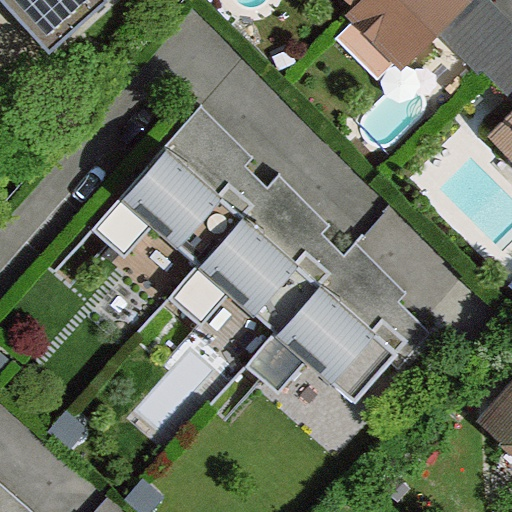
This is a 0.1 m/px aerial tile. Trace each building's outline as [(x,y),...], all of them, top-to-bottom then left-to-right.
[(4,0),(52,53),(111,0),(4,0)] [(469,0),(365,0),(362,4),(355,11),(404,62),(437,31),(470,1),(469,0)] [(511,22),(489,0),(470,0),(470,1),(437,31),(480,74),(485,68),(511,40),(511,22)] [(511,40),(485,68),(511,94),(511,40)] [(220,193),(232,181),(256,157),(201,108),(167,144),(220,193)] [(511,123),(499,137),(511,149),(511,123)] [(202,262),(245,213),(256,202),(232,181),(220,193),(167,144),(124,192),(157,221),(202,262)] [(278,176),(256,202),(245,213),(297,260),(307,249),(322,232),(331,223),(278,176)] [(126,255),(157,221),(124,192),(93,226),(126,255)] [(277,329),(322,280),(331,270),(307,249),(297,260),(245,213),(202,262),(232,289),(277,329)] [(347,255),(322,232),(307,249),(331,270),(322,280),(374,327),(383,317),(409,339),(390,360),(401,368),(433,332),(402,301),(409,293),(358,244),(347,255)] [(232,289),(202,262),(172,295),(202,322),(232,289)] [(374,327),(322,280),(277,329),(308,358),(357,399),(390,360),(409,339),(383,317),(374,327)] [(308,358),(277,329),(247,363),(278,391),(308,358)] [(0,371),(10,360),(0,351),(0,371)] [(511,397),(495,417),(511,431),(511,397)] [(88,428),(69,412),(53,431),(72,447),(88,428)] [(35,511),(0,480),(0,511),(35,511)] [(148,511),(163,496),(145,481),(130,499),(145,511),(148,511)]
